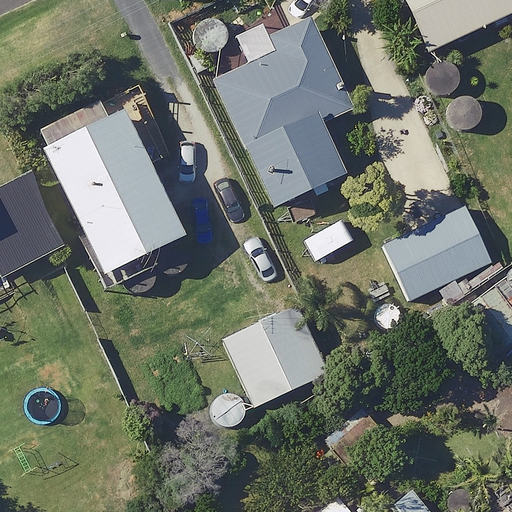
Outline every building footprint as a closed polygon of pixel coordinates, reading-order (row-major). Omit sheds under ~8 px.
[(511,14),(511,0),(398,0),(424,55),(511,14)] [(347,113),(307,25),(264,44),(270,57),(211,84),(268,212),(338,181),(314,128),(347,113)] [(177,243),(117,117),(39,154),(99,280),(177,243)] [(0,290),(6,288),(2,281),(59,251),(17,173),(0,181),(0,290)] [(484,265),(458,211),(380,249),(405,302),(484,265)] [(511,301),(506,305),(495,286),(466,303),(495,354),(511,344),(511,301)] [(217,343),(242,398),(273,384),(279,398),(323,377),(291,308),(217,343)] [(426,511),(406,489),(379,511),(426,511)] [(346,511),(331,495),(313,511),(346,511)]
